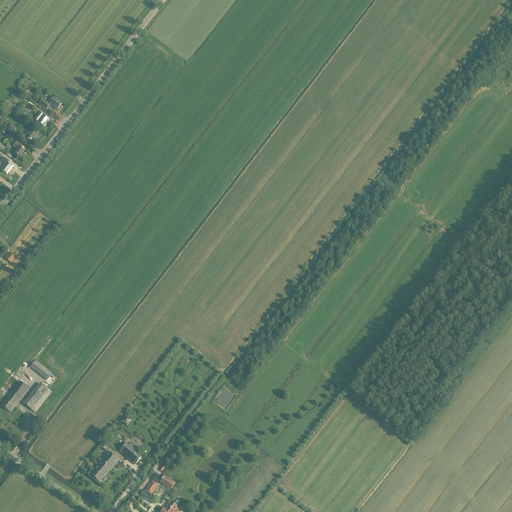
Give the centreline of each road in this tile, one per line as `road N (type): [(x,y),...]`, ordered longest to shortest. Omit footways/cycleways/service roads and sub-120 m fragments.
road 1 (track): [(160,463),(511,7)]
road 2 (track): [(511,110),(324,357),(338,392)]
road 3 (unclassified): [(0,206),(161,0)]
road 4 (track): [(238,458),(281,421),(302,420),(338,392)]
